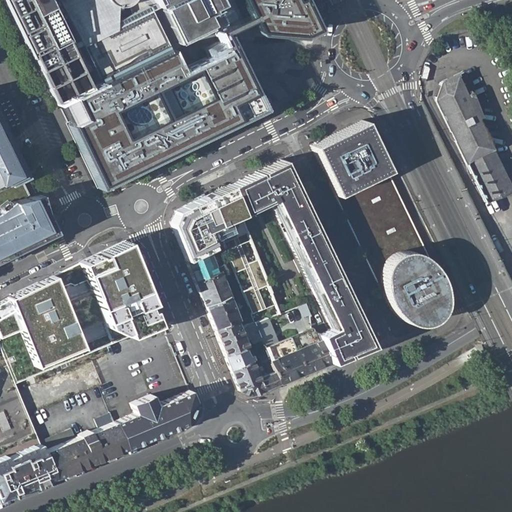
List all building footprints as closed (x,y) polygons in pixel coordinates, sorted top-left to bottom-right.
[(1,0),(29,55),(31,54),(55,104),(71,97),(87,89),(68,48),(66,44),(44,0),(1,0)] [(58,0),(76,36),(77,38),(79,43),(99,83),(168,49),(148,8),(145,3),(131,10),(127,3),(130,0),(58,0)] [(154,0),(157,4),(175,41),(208,26),(201,10),(205,9),(218,2),(216,0),(154,0)] [(239,0),(248,16),(249,19),(255,31),(296,35),(313,27),(300,0),(239,0)] [(238,20),(220,29),(221,32),(239,24),(249,19),(248,16),(238,20)] [(55,104),(61,116),(64,124),(95,188),(258,109),(250,92),(235,60),(233,56),(221,32),(220,29),(212,32),(219,48),(195,60),(182,66),(178,68),(168,49),(99,83),(87,89),(71,97),(55,104)] [(219,48),(212,32),(181,47),(195,60),(219,48)] [(77,38),(66,44),(68,48),(79,43),(77,38)] [(481,192),(485,200),(511,192),(511,191),(511,186),(493,147),(463,71),(441,82),(435,98),(471,172),(476,182),(481,192)] [(382,295),(384,299),(388,307),(392,314),(398,319),(403,322),(408,324),(415,324),(420,323),(426,321),(431,318),(436,314),(440,308),(442,302),(442,296),(442,290),(440,286),(437,278),(434,272),(432,267),(427,257),(386,173),(361,120),(310,144),(335,197),(382,295)] [(0,256),(53,231),(34,193),(26,175),(4,131),(0,122),(0,256)] [(234,181),(228,184),(239,213),(268,201),(332,328),(318,333),(320,338),(329,362),(370,345),(281,158),(234,181)] [(175,210),(170,222),(185,260),(209,249),(223,243),(215,223),(239,213),(228,184),(175,210)] [(156,323),(161,321),(156,310),(152,300),(125,237),(98,250),(77,261),(50,274),(5,296),(0,298),(0,349),(13,382),(81,354),(88,351),(109,342),(126,336),(156,323)] [(223,243),(209,249),(210,253),(225,247),(223,243)] [(235,245),(225,249),(230,260),(232,266),(234,272),(244,268),(235,245)] [(185,260),(194,282),(218,272),(215,266),(210,253),(209,249),(185,260)] [(267,285),(257,259),(247,263),(257,289),(267,285)] [(230,260),(223,262),(226,268),(232,266),(230,260)] [(223,262),(215,266),(218,272),(219,271),(226,268),(223,262)] [(194,282),(203,305),(227,296),(229,295),(219,271),(218,272),(194,282)] [(251,286),(241,290),(244,297),(250,314),(261,310),(251,286)] [(241,290),(236,292),(238,299),(244,297),(241,290)] [(203,305),(213,329),(235,320),(237,319),(227,296),(203,305)] [(305,303),(297,306),(301,318),(310,314),(305,303)] [(277,340),(268,318),(254,324),(260,339),(263,346),(266,353),(268,359),(269,360),(273,370),(278,383),(329,362),(320,338),(318,333),(318,331),(312,329),(311,327),(277,340)] [(213,329),(223,354),(244,345),(246,345),(243,340),(248,338),(250,343),(260,339),(254,324),(252,321),(243,324),(238,326),(235,320),(213,329)] [(244,345),(223,354),(228,368),(240,363),(250,359),(246,351),(244,345)] [(0,497),(52,477),(48,468),(42,453),(41,449),(37,441),(27,415),(13,382),(0,349),(0,497)] [(266,353),(260,355),(263,362),(265,361),(269,360),(268,359),(266,353)] [(249,395),(278,383),(273,370),(269,372),(259,376),(252,358),(240,363),(228,368),(237,390),(249,395)] [(149,393),(128,403),(132,412),(111,421),(122,448),(140,440),(149,436),(182,423),(192,400),(187,389),(171,396),(153,403),(149,393)] [(92,418),(95,427),(111,421),(107,412),(92,418)] [(73,436),(41,449),(42,453),(48,468),(52,477),(122,448),(111,421),(95,427),(86,431),(86,430),(75,434),(76,435),(73,436)] [(69,428),(37,441),(41,449),(73,436),(69,428)]
